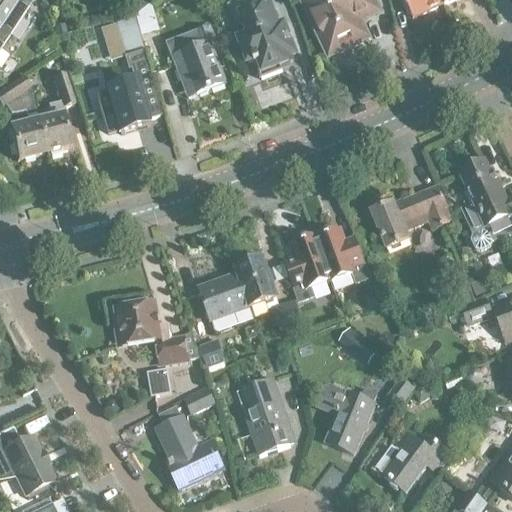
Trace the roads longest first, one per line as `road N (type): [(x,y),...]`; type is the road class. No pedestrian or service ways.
road 1 (secondary): [(0,247),(239,180),(487,73)]
road 2 (residential): [(154,511),(67,386),(0,266)]
